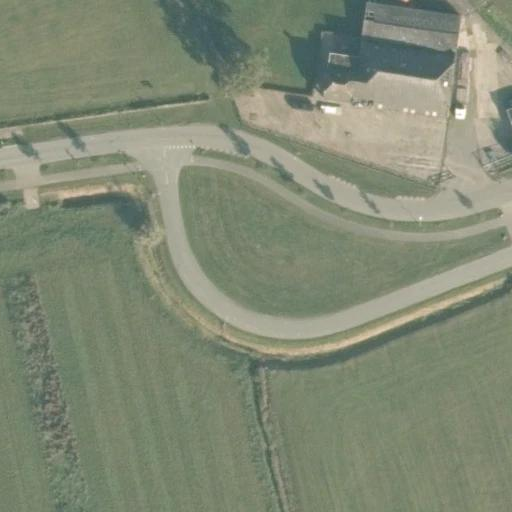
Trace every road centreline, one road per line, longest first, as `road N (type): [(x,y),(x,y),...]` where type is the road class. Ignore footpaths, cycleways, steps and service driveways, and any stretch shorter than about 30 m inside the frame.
road 1 (unclassified): [(511,256),(332,326),(253,324),(203,292),(185,265),(164,138)]
road 2 (tertiary): [(164,138),(246,144),(362,203),(402,212),(462,207),(511,191)]
road 3 (tertiary): [(0,158),(164,138)]
